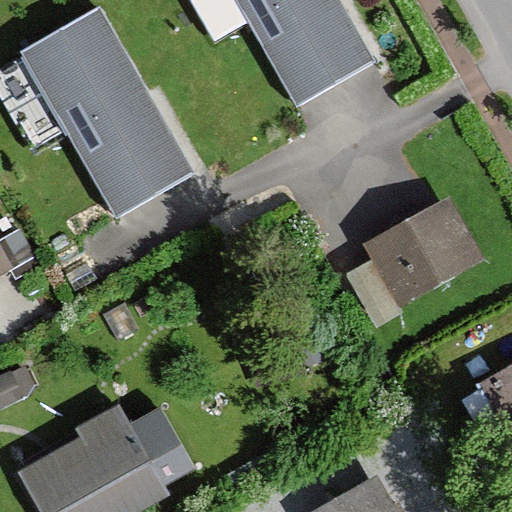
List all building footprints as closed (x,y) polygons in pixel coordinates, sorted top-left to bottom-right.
[(337,0),(238,0),(299,106),(374,64),(337,0)] [(101,14),(26,56),(118,218),(193,175),(101,14)] [(451,201),(366,250),(374,263),(341,282),(372,335),(405,316),(401,309),(486,259),(451,201)] [(0,274),(13,266),(0,244),(0,274)] [(511,369),(484,385),(511,435),(511,369)] [(86,440),(26,474),(47,511),(123,511),(162,491),(158,484),(189,467),(158,411),(128,427),(118,409),(80,429),(86,440)] [(392,511),(376,482),(322,511),(392,511)]
